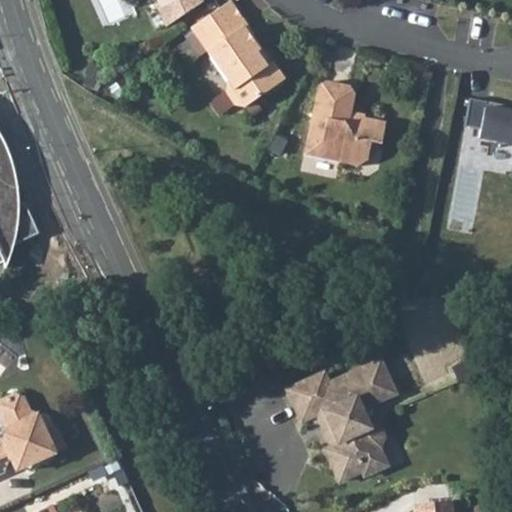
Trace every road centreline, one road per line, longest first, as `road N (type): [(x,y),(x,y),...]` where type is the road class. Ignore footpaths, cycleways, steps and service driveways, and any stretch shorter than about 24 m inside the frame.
road 1 (tertiary): [(13,0),(58,129),(233,511)]
road 2 (residential): [(511,57),(448,49),(319,0)]
